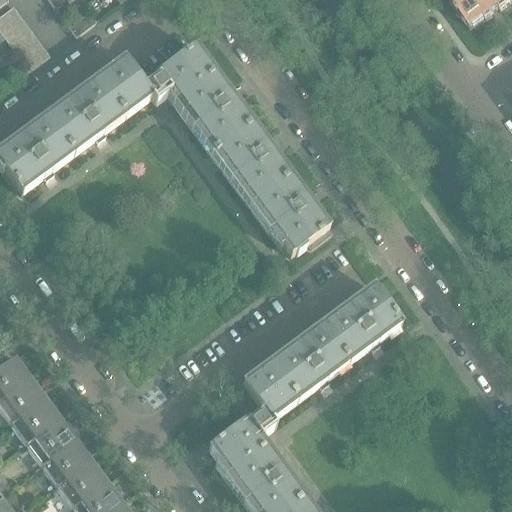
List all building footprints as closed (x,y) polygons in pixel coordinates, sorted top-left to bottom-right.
[(44,0),(50,8),(57,3),(55,0),(44,0)] [(91,0),(93,3),(87,7),(92,14),(98,9),(110,0),(91,0)] [(511,0),(446,0),(457,15),(455,16),(468,33),(511,0)] [(61,8),(58,4),(57,3),(50,8),(54,14),(61,8)] [(0,35),(19,22),(11,11),(0,19),(0,35)] [(75,42),(95,27),(87,16),(67,31),(75,42)] [(0,38),(6,47),(26,32),(19,22),(0,35),(0,38)] [(13,56),(34,41),(26,32),(6,47),(13,56)] [(20,66),(41,51),(34,41),(13,56),(20,66)] [(18,84),(48,61),(41,51),(20,66),(10,73),(18,84)] [(123,66),(97,85),(125,123),(150,105),(154,110),(169,98),(175,107),(214,78),(195,52),(156,81),(157,82),(154,84),(153,83),(149,86),(145,89),(146,90),(142,93),(123,66)] [(214,78),(175,107),(213,158),(252,130),(236,108),(237,107),(234,103),(231,98),(229,100),(214,78)] [(97,85),(45,123),(73,162),(89,149),(94,146),(96,149),(101,145),(105,142),(103,139),(108,135),(125,123),(97,85)] [(45,123),(0,155),(0,171),(21,200),(38,187),(42,184),(44,187),(45,186),(49,183),(53,180),(51,177),(57,173),(73,162),(45,123)] [(252,130),(213,158),(251,210),(290,182),(274,160),(275,159),(272,154),(269,150),(267,151),(252,130)] [(290,182),(251,210),(290,262),(307,249),(310,253),(331,238),(312,211),(313,210),(310,206),(307,202),(305,203),(290,182)] [(377,298),(376,299),(371,293),(319,331),(348,371),(374,352),(401,332),(382,308),(384,306),(377,298)] [(322,390),(348,371),(319,331),(267,369),(296,409),(322,390)] [(0,406),(30,385),(14,363),(0,373),(0,406)] [(271,428),(296,409),(267,369),(241,389),(262,417),(258,420),(256,418),(254,420),(252,421),(249,423),(250,425),(246,428),(245,426),(207,454),(217,468),(213,471),(223,483),(264,452),(259,445),(274,433),(271,428)] [(0,415),(11,430),(45,405),(30,385),(0,406),(0,415)] [(26,450),(60,425),(45,405),(11,430),(26,450)] [(42,471),(76,446),(60,425),(26,450),(42,471)] [(92,467),(82,455),(76,446),(42,471),(57,492),(92,467)] [(280,474),(276,469),(264,452),(223,483),(243,511),(289,511),(302,503),(287,482),(288,481),(285,477),(282,473),(280,474)] [(74,511),(107,488),(98,476),(92,467),(57,492),(71,511),(74,511)] [(113,495),(108,488),(107,488),(74,511),(117,511),(123,508),(113,495)] [(11,511),(3,501),(2,499),(0,499),(0,511),(11,511)] [(308,511),(302,503),(289,511),(308,511)]
